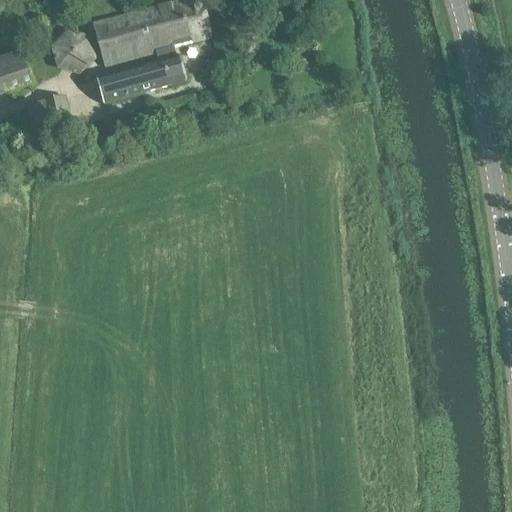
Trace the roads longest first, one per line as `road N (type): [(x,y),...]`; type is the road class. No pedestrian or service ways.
road 1 (tertiary): [(511,305),(457,0)]
road 2 (track): [(106,112),(97,137),(0,166)]
